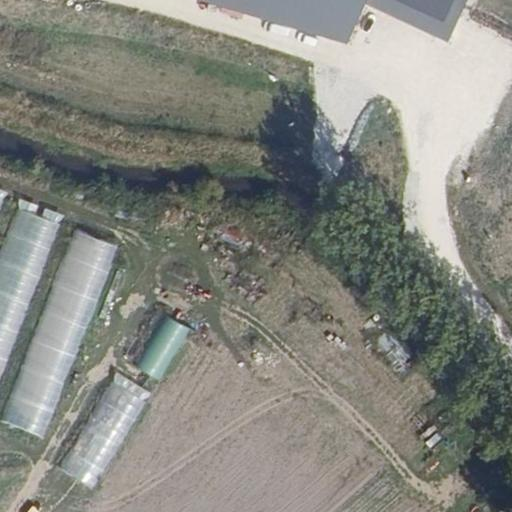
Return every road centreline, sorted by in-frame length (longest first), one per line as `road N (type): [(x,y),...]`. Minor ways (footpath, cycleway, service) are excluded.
road 1 (track): [(10,511),(139,297),(157,292),(433,511)]
road 2 (track): [(511,369),(359,179),(92,129),(0,98)]
road 3 (track): [(152,0),(409,77),(449,102),(412,245)]
